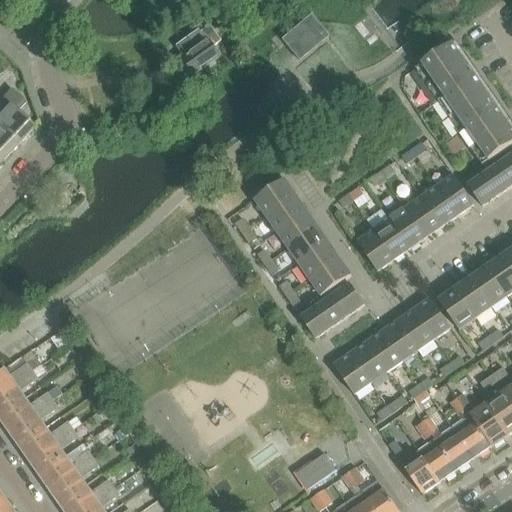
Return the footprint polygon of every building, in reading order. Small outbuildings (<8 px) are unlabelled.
[(309,17),(281,41),(282,43),(298,62),(327,38),(309,17)] [(180,61),(191,76),(217,58),(211,49),(220,42),(209,28),(200,34),(200,35),(178,50),(184,58),(180,61)] [(511,130),(453,46),(420,68),(487,165),(504,153),(509,160),(511,158),(511,130)] [(0,129),(18,146),(34,129),(17,113),(26,104),(11,90),(0,101),(0,129)] [(0,129),(0,160),(2,163),(18,146),(0,129)] [(465,149),(458,138),(446,146),(454,157),(465,149)] [(423,146),(413,153),(417,160),(427,153),(423,146)] [(413,153),(403,160),(408,166),(417,160),(413,153)] [(511,158),(509,160),(501,166),(511,181),(511,158)] [(511,181),(501,166),(485,177),(499,198),(511,189),(511,181)] [(391,168),(381,175),(386,182),(396,175),(391,168)] [(381,175),(371,182),(376,188),(386,182),(381,175)] [(485,177),(469,188),(483,209),(499,198),(485,177)] [(454,178),(438,189),(459,219),(475,208),(454,178)] [(256,202),(267,218),(297,198),(286,182),(256,202)] [(359,189),(350,196),(354,203),(364,196),(359,189)] [(438,189),(422,200),(443,230),(459,219),(438,189)] [(350,196),(340,203),(344,210),(354,203),(350,196)] [(297,198),(267,218),(278,235),(308,214),(297,198)] [(422,200),(406,211),(427,241),(443,230),(422,200)] [(406,211),(390,222),(411,252),(427,241),(406,211)] [(319,230),(308,214),(278,235),(289,251),(319,230)] [(237,225),(243,236),(250,231),(243,221),(237,225)] [(390,222),(374,233),(395,263),(411,252),(390,222)] [(319,230),(289,251),(300,267),(330,246),(319,230)] [(250,231),(243,236),(250,246),(257,241),(250,231)] [(374,233),(358,244),(379,274),(395,263),(374,233)] [(330,246),(300,267),(311,283),(341,262),(330,246)] [(258,257),(265,267),(272,262),(265,252),(258,257)] [(511,270),(504,258),(487,269),(508,299),(511,296),(511,270)] [(272,262),(265,267),(272,277),(279,272),(272,262)] [(341,262),(311,283),(322,299),(352,278),(341,262)] [(487,269),(471,280),(492,310),(508,299),(487,269)] [(471,280),(455,291),(476,321),(492,310),(471,280)] [(287,284),(280,289),(287,299),(294,294),(287,284)] [(351,286),(335,298),(349,319),(366,307),(351,286)] [(455,291),(439,303),(460,333),(476,321),(455,291)] [(294,294),(287,299),(294,309),(301,304),(294,294)] [(335,298),(318,309),(333,330),(349,319),(335,298)] [(431,301),(415,312),(435,342),(452,331),(431,301)] [(318,309),(302,320),(316,341),(333,330),(318,309)] [(415,312),(399,323),(419,353),(435,342),(415,312)] [(399,323),(383,334),(403,364),(419,353),(399,323)] [(499,332),(489,339),(494,346),(504,339),(499,332)] [(383,334),(367,346),(387,375),(403,364),(383,334)] [(489,339),(479,346),(484,353),(494,346),(489,339)] [(367,346),(351,357),(371,386),(387,375),(367,346)] [(351,357),(335,368),(355,398),(371,386),(351,357)] [(461,359),(451,366),(456,373),(466,366),(461,359)] [(451,366),(441,373),(446,379),(456,373),(451,366)] [(0,374),(0,396),(33,374),(27,367),(11,378),(6,371),(0,374)] [(492,378),(497,384),(508,377),(503,370),(492,378)] [(33,374),(0,396),(0,418),(26,400),(21,393),(38,381),(33,374)] [(492,378),(481,386),(485,392),(497,384),(492,378)] [(430,380),(420,387),(424,394),(434,387),(430,380)] [(420,387),(410,394),(414,401),(424,394),(420,387)] [(511,406),(504,394),(487,406),(509,437),(511,435),(511,406)] [(26,400),(0,418),(0,422),(8,434),(53,403),(48,396),(31,408),(26,400)] [(464,397),(458,401),(467,414),(470,418),(470,417),(492,449),(509,437),(487,406),(480,411),(476,406),(473,409),(464,397)] [(458,401),(452,406),(460,418),(467,414),(458,401)] [(398,402),(388,409),(393,416),(403,409),(398,402)] [(53,403),(8,434),(19,449),(47,429),(41,422),(58,410),(53,403)] [(104,421),(115,414),(110,406),(99,413),(104,421)] [(388,409),(378,416),(383,423),(393,416),(388,409)] [(453,430),(474,462),(492,450),(470,418),(453,430)] [(423,425),(432,437),(438,433),(430,421),(423,425)] [(47,429),(19,449),(29,463),(73,432),(68,425),(52,437),(47,429)] [(423,425),(418,429),(426,441),(432,437),(423,425)] [(129,436),(125,429),(117,434),(121,441),(129,436)] [(453,430),(436,442),(457,473),(474,462),(453,430)] [(73,432),(29,463),(39,478),(67,458),(62,451),(78,440),(73,432)] [(436,442),(419,454),(441,485),(457,473),(436,442)] [(396,443),(390,448),(399,460),(405,456),(396,443)] [(130,457),(139,451),(135,445),(126,451),(130,457)] [(67,458),(39,478),(49,492),(94,461),(89,454),(72,466),(67,458)] [(402,465),(408,473),(407,473),(423,497),(441,485),(419,454),(402,465)] [(149,466),(142,456),(134,463),(140,472),(149,466)] [(326,456),(297,476),(308,493),(337,473),(326,456)] [(82,480),(99,469),(94,461),(49,492),(59,507),(87,488),(82,480)] [(349,476),(356,486),(363,481),(355,471),(349,476)] [(349,476),(343,480),(350,490),(356,486),(349,476)] [(87,488),(59,507),(63,511),(83,511),(114,490),(109,483),(92,495),(87,488)] [(398,511),(385,492),(379,484),(363,496),(374,511),(398,511)] [(104,511),(103,509),(119,498),(114,490),(83,511),(104,511)] [(324,493),(317,497),(324,508),(331,503),(324,493)] [(374,511),(363,496),(347,506),(350,511),(374,511)] [(173,504),(168,497),(162,501),(167,508),(173,504)] [(317,497),(311,501),(318,511),(324,508),(317,497)] [(0,511),(14,511),(6,500),(0,504),(0,511)]
